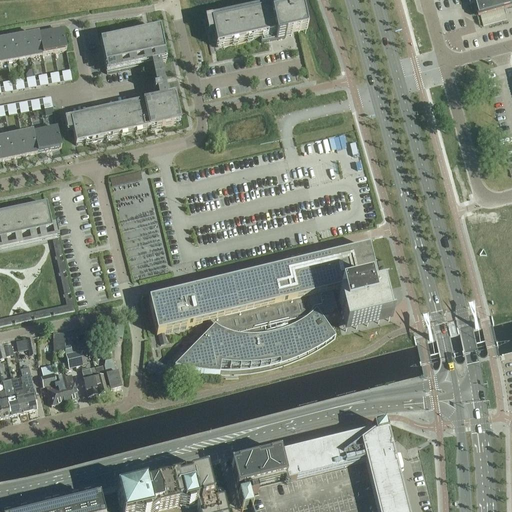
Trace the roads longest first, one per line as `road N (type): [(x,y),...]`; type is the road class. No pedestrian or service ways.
road 1 (primary): [(349,0),(454,383)]
road 2 (secondary): [(314,417),(0,496)]
road 3 (primary): [(477,390),(397,79)]
road 4 (residential): [(95,166),(199,136),(201,114),(173,5)]
road 5 (residential): [(131,308),(137,361),(128,406),(0,442)]
road 6 (residential): [(0,34),(173,5)]
road 7 (residential): [(511,197),(481,197),(445,63)]
road 8 (residential): [(95,166),(131,308)]
road 9 (secondary): [(454,383),(371,396),(314,417)]
road 10 (secondary): [(314,417),(456,400)]
road 11 (residential): [(0,338),(131,308)]
road 12 (primary): [(490,511),(477,390)]
